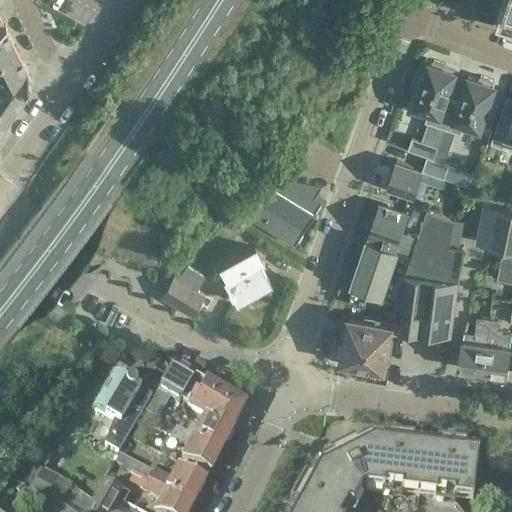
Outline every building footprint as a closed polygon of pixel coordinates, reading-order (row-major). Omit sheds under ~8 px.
[(511,0),(502,0),(497,16),(511,20),(511,0)] [(0,127),(24,92),(26,68),(5,25),(3,25),(0,27),(0,127)] [(448,98),(452,87),(451,87),(456,71),(445,67),(446,64),(434,60),(433,63),(430,62),(426,75),(423,74),(417,92),(420,94),(416,107),(430,111),(427,122),(438,125),(447,98),(448,98)] [(461,102),(454,100),(448,98),(447,98),(438,125),(462,133),(466,123),(482,128),(486,114),(490,115),(495,99),(491,97),(496,84),(494,83),(495,80),(481,75),(480,79),(470,75),(461,102)] [(503,143),(511,146),(511,111),(503,109),(492,142),(502,146),(503,143)] [(408,148),(434,157),(438,145),(412,136),(408,148)] [(438,145),(434,157),(444,161),(449,147),(438,143),(438,145)] [(442,187),(446,177),(398,160),(389,187),(415,195),(420,179),(442,187)] [(276,172),(249,217),(293,244),(321,199),(311,193),(317,183),(284,177),(276,172)] [(379,202),(366,237),(371,239),(395,248),(415,255),(421,237),(401,230),(408,212),(383,203),(379,202)] [(511,208),(486,203),(479,241),(506,247),(500,278),(511,281),(511,208)] [(395,299),(392,321),(401,322),(400,327),(452,334),(463,248),(458,247),(463,221),(455,220),(428,211),(421,237),(415,255),(410,273),(398,272),(395,299)] [(395,248),(371,239),(356,283),(353,282),(351,302),(367,304),(368,291),(379,295),(380,294),(395,299),(398,272),(410,273),(415,255),(395,248)] [(254,247),(219,267),(226,279),(224,280),(229,291),(228,291),(231,296),(232,295),(235,301),(237,300),(236,299),(267,282),(268,283),(270,282),(258,262),(261,260),(254,247)] [(190,315),(205,290),(197,285),(203,276),(186,266),(180,274),(175,272),(160,298),(190,315)] [(385,368),(389,346),(385,345),(389,320),(365,316),(365,320),(350,317),(342,361),(385,368)] [(483,370),(489,318),(481,317),(480,322),(476,321),(474,333),(463,331),(459,371),(469,373),(470,369),(483,370)] [(506,373),(511,333),(497,331),(498,319),(489,318),(483,370),(506,373)] [(181,404),(197,377),(175,364),(149,409),(157,414),(168,396),(181,404)] [(151,398),(136,388),(136,387),(136,386),(136,384),(136,383),(135,382),(134,381),(133,380),(131,380),(130,380),(129,381),(128,381),(127,382),(126,383),(114,376),(94,410),(113,422),(104,447),(117,455),(151,398)] [(189,407),(205,417),(219,392),(206,385),(197,377),(181,404),(189,407)] [(205,417),(233,432),(242,415),(240,403),(219,392),(205,417)] [(210,476),(221,454),(181,432),(145,413),(140,422),(141,422),(130,440),(141,446),(150,428),(171,439),(171,438),(189,448),(182,461),(210,476)] [(221,454),(233,432),(205,417),(200,427),(188,421),(181,432),(221,454)] [(437,441),(436,451),(407,448),(408,439),(413,440),(413,438),(385,435),(384,436),(389,437),(388,445),(371,443),(319,469),(310,486),(303,482),(305,477),(304,477),(290,502),(291,503),(293,498),(301,503),(295,511),(350,511),(361,493),(365,491),(472,504),(472,503),(473,503),(473,502),(472,502),(474,492),(475,492),(475,491),(474,491),(475,481),(476,481),(476,480),(475,480),(476,470),(477,470),(477,469),(477,468),(478,458),(478,459),(479,457),(478,457),(478,456),(463,454),(464,446),(466,446),(466,445),(437,441)] [(120,456),(115,465),(136,476),(194,506),(206,483),(178,469),(172,480),(153,471),(151,474),(143,470),(144,469),(120,456)] [(190,511),(194,506),(136,476),(131,485),(154,496),(156,492),(163,496),(155,511),(190,511)] [(87,511),(112,511),(123,493),(105,482),(87,511)]
